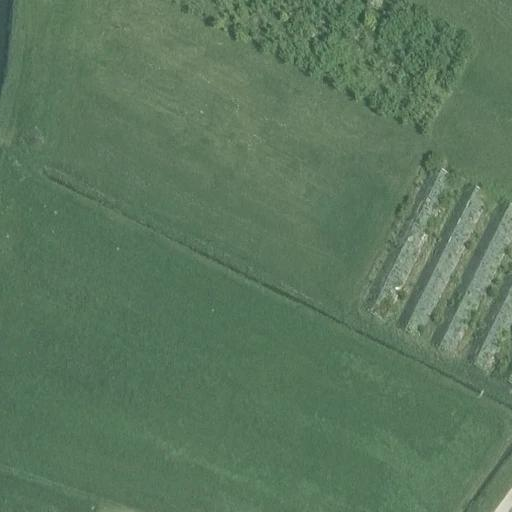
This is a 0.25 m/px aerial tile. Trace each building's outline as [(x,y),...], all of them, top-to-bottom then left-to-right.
[(454,180),(431,168),(359,311),(383,323),(454,180)] [(393,330),(417,341),(488,198),(465,186),(393,330)] [(452,357),(511,235),(511,208),(499,202),(428,345),(452,357)] [(486,374),(511,321),(511,260),(462,362),(486,374)] [(511,346),(495,379),(511,387),(511,346)]
